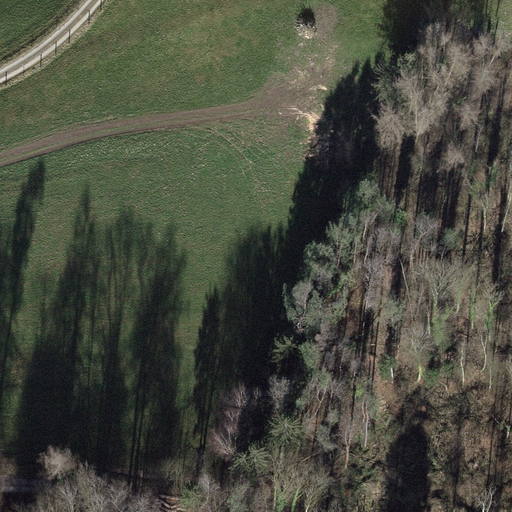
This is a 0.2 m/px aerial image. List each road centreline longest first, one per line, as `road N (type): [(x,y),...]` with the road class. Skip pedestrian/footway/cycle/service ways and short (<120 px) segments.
road 1 (unclassified): [(121,511),(94,496),(0,485)]
road 2 (track): [(95,0),(52,47),(0,73)]
